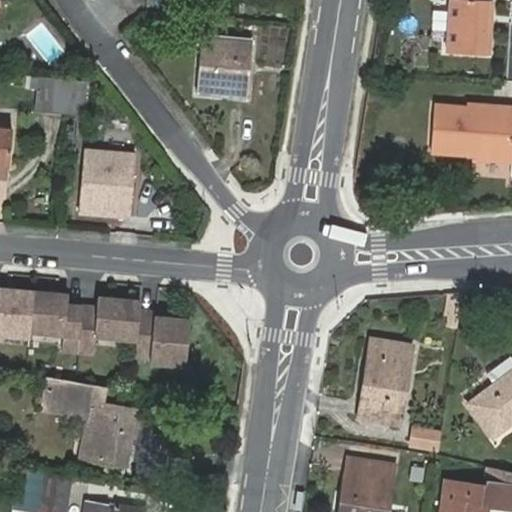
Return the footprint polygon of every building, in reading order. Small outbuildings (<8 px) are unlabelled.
[(450,0),(447,51),(488,54),(492,0),(490,0),(450,0)] [(180,28),(181,14),(146,11),(144,25),(180,28)] [(205,34),(200,93),(244,98),(250,38),(205,34)] [(36,90),(37,78),(24,77),(24,89),(36,90)] [(34,108),(51,110),(54,79),(37,78),(36,90),(34,108)] [(51,110),(67,112),(70,81),(54,79),(51,110)] [(70,81),(67,112),(83,114),(87,83),(70,81)] [(467,101),(466,108),(502,111),(502,104),(467,101)] [(511,174),(511,104),(502,104),(502,111),(466,108),(435,105),(431,152),(478,156),(478,159),(511,161),(511,167),(511,174)] [(0,164),(9,165),(12,131),(0,129),(0,164)] [(85,152),(79,208),(129,214),(134,157),(85,152)] [(0,178),(7,179),(9,165),(0,164),(0,178)] [(374,165),(372,179),(393,181),(394,167),(374,165)] [(0,325),(30,328),(33,292),(0,288),(0,325)] [(68,295),(33,292),(30,328),(64,331),(62,348),(78,350),(82,306),(67,305),(68,295)] [(458,327),(463,296),(450,294),(449,301),(446,300),(443,314),(447,315),(445,325),(458,327)] [(140,301),(98,297),(97,307),(82,306),(78,350),(94,351),(95,334),(137,337),(139,311),(140,301)] [(186,363),(190,320),(155,316),(156,312),(139,311),(137,337),(135,355),(151,356),(151,361),(186,363)] [(370,337),(359,418),(400,424),(412,343),(370,337)] [(487,374),(494,383),(511,370),(511,357),(511,356),(487,374)] [(511,370),(468,403),(494,436),(511,422),(511,370)] [(58,405),(62,379),(48,378),(43,409),(67,414),(69,406),(58,405)] [(101,405),(105,386),(83,383),(62,379),(58,405),(69,406),(67,414),(67,418),(87,422),(81,457),(125,465),(135,411),(101,405)] [(437,450),(440,431),(414,427),(411,446),(437,450)] [(348,457),(338,511),(387,511),(394,464),(348,457)] [(426,463),(409,461),(407,481),(424,483),(426,463)] [(511,506),(511,472),(487,466),(484,485),(444,480),(439,511),(487,511),(489,504),(511,506)] [(37,510),(44,472),(25,469),(18,507),(37,510)] [(48,511),(63,511),(71,477),(44,472),(37,510),(48,511)] [(87,501),(85,509),(103,511),(109,511),(111,505),(87,501)]
